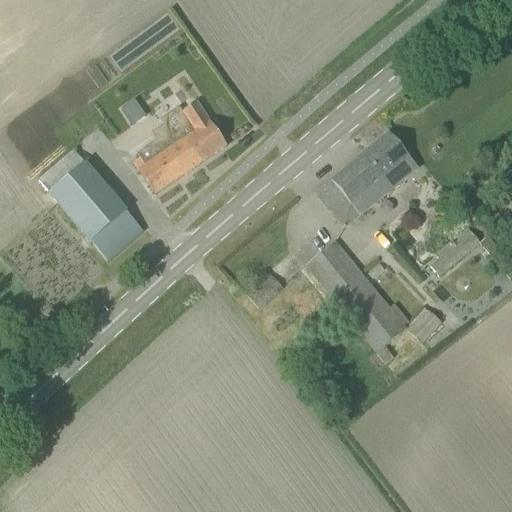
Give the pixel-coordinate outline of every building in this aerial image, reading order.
[(59,0),(20,0),(0,14),(0,76),(76,23),(59,0)] [(0,102),(0,166),(69,118),(39,75),(0,102)] [(133,103),(120,112),(131,127),(144,118),(133,103)] [(156,143),(134,159),(130,161),(154,197),(225,148),(195,104),(181,114),(178,109),(159,122),(163,127),(151,135),(156,143)] [(343,230),(359,217),(418,169),(388,135),(314,196),(343,230)] [(141,233),(86,165),(51,194),(106,263),(141,233)] [(438,279),(479,246),(466,231),(434,257),(438,261),(429,268),(438,279)] [(307,268),(376,356),(405,332),(421,346),(441,327),(426,310),(409,326),(404,331),(397,323),(389,313),(336,245),(307,268)] [(269,274),(244,294),(256,309),(281,290),(269,274)] [(278,333),(312,304),(303,294),(269,323),(278,333)]
